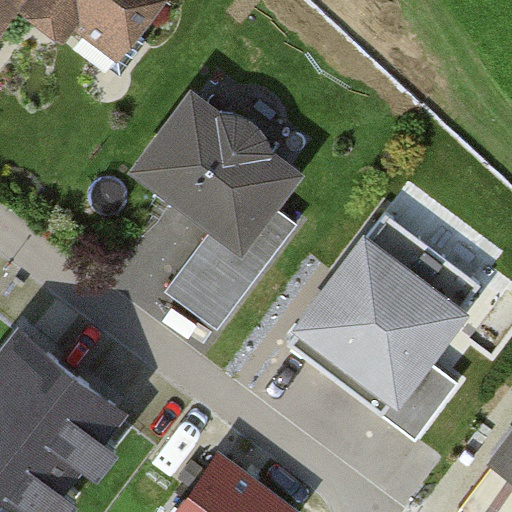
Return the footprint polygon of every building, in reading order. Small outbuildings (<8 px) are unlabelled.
[(154,0),(0,0),(0,44),(30,4),(109,61),(154,0)] [(218,116),(195,99),(145,164),(182,192),(177,199),(201,215),(205,210),(218,219),(166,290),(219,328),(300,222),(270,200),(291,171),(268,155),(272,149),(266,134),(259,125),(249,117),(237,112),(223,110),(218,116)] [(482,282),(387,211),(289,342),(384,413),(482,282)] [(33,511),(118,406),(25,332),(0,363),(0,511),(33,511)] [(511,511),(511,437),(458,509),(462,511),(511,511)] [(292,511),(294,510),(220,455),(177,511),(292,511)]
